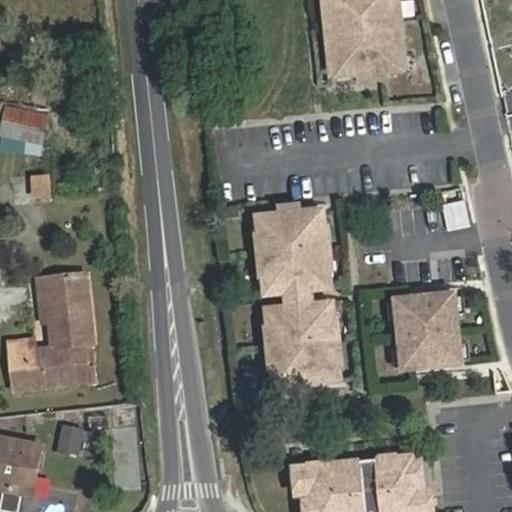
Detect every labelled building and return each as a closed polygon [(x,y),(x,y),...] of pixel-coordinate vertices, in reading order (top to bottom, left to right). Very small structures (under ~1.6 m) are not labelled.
[(317,0),(319,14),(320,20),(322,19),(324,36),(325,48),(327,63),(324,63),(326,83),(326,86),(392,79),(392,77),(390,57),(387,57),(386,41),(384,30),(383,14),(385,13),(385,7),(383,0),(317,0)] [(392,29),(390,6),(385,7),(385,13),(383,14),(384,30),(392,29)] [(319,14),(314,14),(316,36),(324,36),(322,19),(320,20),(319,14)] [(397,76),(394,41),(386,41),(387,57),(390,57),(392,77),(397,76)] [(325,48),(318,48),(321,84),(326,83),(324,63),(327,63),(325,48)] [(0,152),(44,156),(49,110),(3,106),(0,133),(0,152)] [(465,200),(444,204),(448,229),(470,225),(465,200)] [(291,214),(269,217),(269,224),(291,222),(291,214)] [(269,224),(248,226),(249,242),(250,246),(254,246),(258,283),(253,284),(254,288),(256,304),(277,302),(299,300),(321,297),(320,282),(319,277),(314,278),(311,241),(315,240),(315,236),(313,219),(291,222),(269,224)] [(322,281),(318,235),(315,236),(315,240),(311,241),(314,278),(319,277),(320,282),(322,281)] [(249,242),(246,242),(251,288),(254,288),(253,284),(258,283),(254,246),(250,246),(249,242)] [(64,352),(85,349),(94,348),(86,271),(38,277),(40,297),(45,297),(50,348),(28,350),(10,352),(14,393),(95,383),(94,370),(88,370),(66,373),(64,352)] [(400,374),(467,369),(462,290),(395,295),(400,374)] [(299,300),(277,302),(278,313),(279,317),(301,314),(300,310),(299,300)] [(279,317),(257,319),(259,335),(259,339),(264,339),(268,376),(263,376),(263,381),(265,397),(287,395),(309,392),(330,390),(329,374),(328,370),(324,370),(320,333),(325,332),(324,328),(322,312),(301,314),(279,317)] [(332,374),(327,328),(324,328),(325,332),(320,333),(324,370),(328,370),(329,374),(332,374)] [(256,335),(260,381),(263,381),(263,376),(268,376),(264,339),(259,339),(259,335),(256,335)] [(9,342),(10,352),(28,350),(27,340),(9,342)] [(88,370),(85,349),(64,352),(66,373),(88,370)] [(287,395),(287,402),(310,400),(309,392),(287,395)] [(87,435),(68,430),(61,454),(79,460),(87,435)] [(44,449),(0,439),(0,511),(20,511),(23,496),(30,463),(41,465),(44,449)] [(385,465),(371,466),(372,469),(372,474),(386,473),(385,468),(385,465)] [(284,478),(287,504),(294,503),(301,503),(301,511),(421,511),(421,501),(407,503),(403,466),(385,468),(386,473),(372,474),(372,469),(317,474),(318,480),(300,482),(300,476),(284,478)] [(317,472),(300,474),(300,476),(300,482),(318,480),(317,474),(317,472)]
